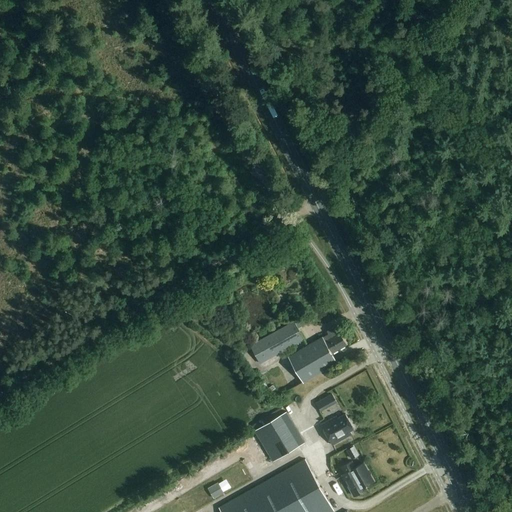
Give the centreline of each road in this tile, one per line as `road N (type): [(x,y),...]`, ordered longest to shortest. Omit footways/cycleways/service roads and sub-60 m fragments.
road 1 (primary): [(472,511),(213,0)]
road 2 (track): [(511,177),(401,94),(342,176)]
road 3 (track): [(187,283),(0,399)]
road 4 (track): [(342,176),(252,0)]
road 5 (track): [(342,176),(316,204),(187,283)]
